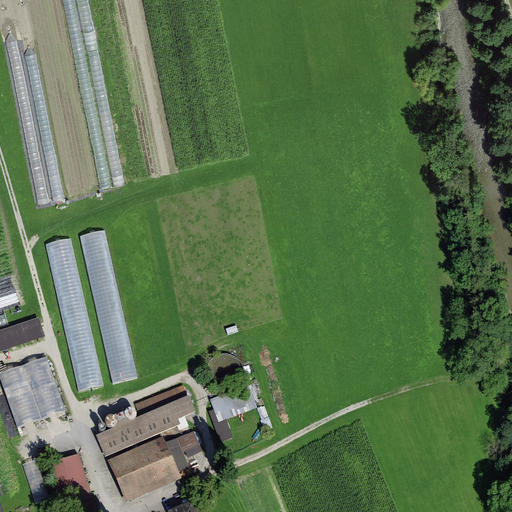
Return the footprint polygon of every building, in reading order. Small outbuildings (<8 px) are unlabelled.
[(175,199),(205,338),(217,335),(187,196),(175,199)] [(161,203),(192,347),(204,344),(172,201),(161,203)] [(146,211),(178,358),(190,356),(158,208),(146,211)] [(105,232),(80,238),(113,385),(138,380),(105,232)] [(46,246),(79,394),(104,388),(71,241),(46,246)] [(6,314),(0,315),(0,327),(9,324),(6,314)] [(0,354),(46,342),(40,323),(0,334),(0,354)] [(0,375),(0,378),(18,429),(66,413),(47,359),(0,375)] [(185,386),(135,406),(141,419),(96,439),(103,454),(105,459),(181,426),(178,421),(196,413),(185,386)] [(221,445),(234,441),(228,421),(258,413),(252,392),(209,403),(221,445)] [(0,427),(0,499),(22,492),(0,427)] [(167,439),(112,462),(129,504),(184,481),(183,478),(194,473),(186,455),(203,448),(196,432),(169,444),(167,439)] [(61,509),(66,507),(67,511),(97,511),(79,456),(47,466),(61,509)] [(44,461),(27,465),(35,505),(52,502),(44,461)] [(173,511),(196,511),(193,503),(173,511)]
